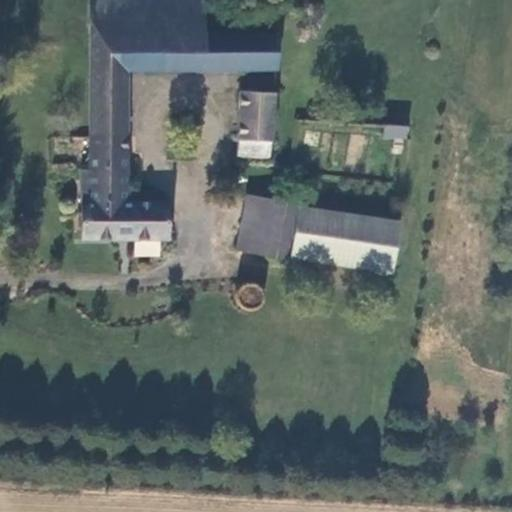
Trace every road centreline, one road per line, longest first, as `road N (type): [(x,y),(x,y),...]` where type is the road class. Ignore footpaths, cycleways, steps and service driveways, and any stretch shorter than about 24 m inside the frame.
road 1 (track): [(200,266),(393,289),(370,473),(0,447)]
road 2 (unclassified): [(0,275),(52,284),(151,281),(200,266)]
